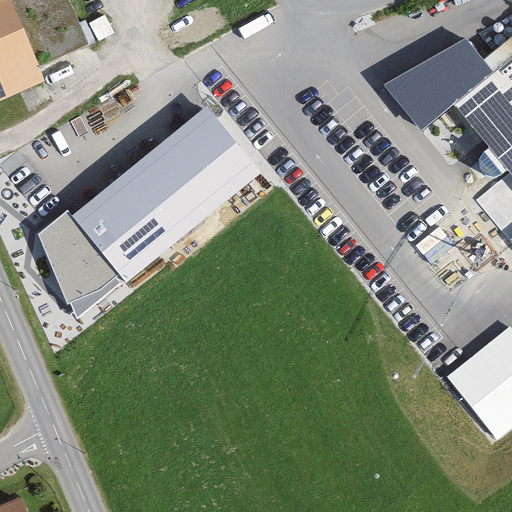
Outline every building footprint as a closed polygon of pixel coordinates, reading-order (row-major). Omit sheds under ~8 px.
[(0,0),(0,103),(49,84),(41,63),(91,42),(73,0),(0,0)] [(511,42),(450,94),(511,169),(511,42)] [(261,180),(209,113),(71,219),(69,216),(38,239),(78,321),(261,180)] [(511,328),(511,329),(492,305),(429,354),(497,441),(511,429),(511,328)] [(25,511),(18,495),(0,502),(0,511),(25,511)]
